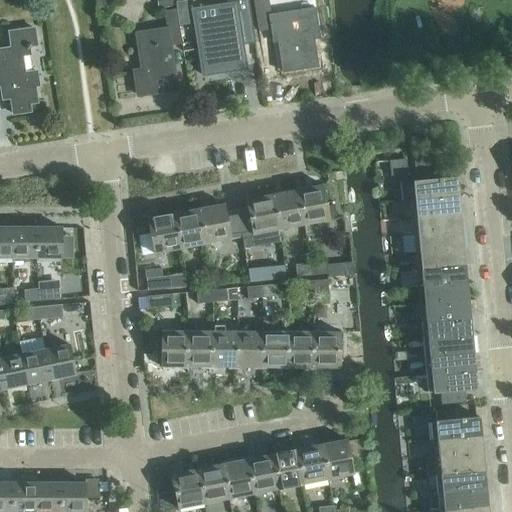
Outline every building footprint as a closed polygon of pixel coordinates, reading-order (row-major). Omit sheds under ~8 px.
[(156,0),(158,9),(176,7),(175,0),(156,0)] [(223,18),(194,22),(202,69),(244,63),(241,36),(253,35),(248,0),(228,0),(229,2),(229,7),(221,8),(223,18)] [(271,15),(268,0),(254,0),(259,31),(270,30),(271,36),(276,35),(281,74),(319,69),(315,41),(321,40),(317,9),(271,15)] [(176,9),(163,11),(166,30),(136,35),(141,66),(132,68),(136,96),(176,90),(169,45),(182,43),(176,9)] [(13,115),(31,112),(32,112),(30,105),(37,104),(35,88),(39,87),(36,73),(24,75),(22,57),(29,56),(29,51),(31,50),(31,48),(36,47),(33,30),(9,34),(12,49),(0,50),(0,83),(3,101),(11,99),(13,115)] [(246,43),(249,59),(260,58),(257,41),(246,43)] [(416,175),(432,174),(430,157),(415,159),(416,175)] [(391,161),(393,179),(400,178),(402,202),(416,200),(459,196),(458,177),(410,182),(408,160),(391,161)] [(298,189),(305,224),(329,219),(323,185),(298,189)] [(274,194),(281,229),(305,224),(298,189),(274,194)] [(238,209),(243,236),(281,229),(274,194),(248,199),(250,207),(238,209)] [(418,218),(461,213),(459,196),(416,200),(418,218)] [(225,204),(207,207),(199,208),(206,243),(243,236),(238,209),(227,211),(225,204)] [(175,213),(181,247),(206,243),(199,208),(175,213)] [(181,247),(175,213),(149,218),(155,252),(181,247)] [(461,213),(418,218),(420,235),(463,231),(461,213)] [(0,228),(0,259),(14,260),(14,228),(0,228)] [(14,228),(14,260),(37,260),(38,229),(14,228)] [(38,229),(37,260),(62,261),(62,229),(38,229)] [(420,235),(415,236),(416,253),(422,252),(464,248),(463,231),(420,235)] [(464,248),(422,252),(423,270),(466,266),(464,248)] [(312,265),(313,275),(327,274),(326,262),(312,263),(312,265)] [(354,274),(353,262),(328,264),(329,277),(354,274)] [(250,268),(251,279),(286,274),(285,263),(250,268)] [(312,265),(312,263),(295,265),(296,277),(313,275),(312,265)] [(425,284),(425,288),(468,283),(466,266),(423,270),(412,271),(413,286),(425,284)] [(171,276),(173,288),(186,287),(185,275),(171,276)] [(173,288),(171,276),(146,278),(147,291),(173,288)] [(314,281),(315,293),(328,292),(327,280),(314,281)] [(315,293),(314,281),(297,282),(298,294),(315,293)] [(469,302),(468,283),(425,288),(427,306),(469,302)] [(263,286),(264,298),(278,296),(276,284),(263,286)] [(264,298),(263,286),(246,287),(247,299),(264,298)] [(37,290),(38,302),(62,300),(61,287),(37,290)] [(212,290),(214,302),(228,301),(226,289),(212,290)] [(38,302),(37,290),(25,291),(26,303),(38,302)] [(214,302),(212,290),(196,292),(197,304),(214,302)] [(151,310),(174,308),(173,296),(150,298),(151,310)] [(428,323),(471,319),(469,302),(427,306),(428,323)] [(39,309),(40,321),(63,319),(62,307),(39,309)] [(40,321),(39,309),(27,310),(28,322),(40,321)] [(471,319),(428,323),(430,341),(473,337),(471,319)] [(189,367),(189,332),(163,332),(163,367),(189,367)] [(189,332),(189,367),(214,367),(214,332),(189,332)] [(214,332),(214,367),(239,367),(239,332),(214,332)] [(239,367),(265,367),(265,333),(239,332),(239,367)] [(265,333),(265,367),(290,367),(290,333),(265,333)] [(316,333),(290,333),(290,367),(316,368),(316,333)] [(316,333),(316,368),(341,368),(342,333),(316,333)] [(473,337),(430,341),(432,358),(474,354),(473,337)] [(71,347),(46,351),(52,382),(77,378),(71,347)] [(23,356),(29,387),(52,382),(46,351),(23,356)] [(407,352),(397,353),(397,360),(408,359),(407,352)] [(474,354),(432,358),(433,375),(476,371),(474,354)] [(0,365),(5,391),(29,387),(23,356),(0,360),(0,365)] [(433,375),(428,376),(430,394),(440,393),(441,405),(467,403),(466,391),(478,390),(476,371),(433,375)] [(438,439),(482,435),(480,418),(436,422),(438,439)] [(482,435),(438,439),(440,457),(484,453),(482,435)] [(321,445),(328,479),(353,474),(346,440),(321,445)] [(297,450),(304,484),(328,479),(321,445),(297,450)] [(278,489),(303,484),(304,484),(297,450),(271,455),(278,489)] [(484,453),(440,457),(441,475),(485,471),(484,453)] [(248,459),(254,494),(278,489),(271,455),(248,459)] [(223,464),(230,498),(254,494),(248,459),(223,464)] [(205,503),(230,498),(223,464),(198,469),(205,503)] [(205,503),(198,469),(173,474),(180,508),(205,503)] [(441,475),(443,493),(487,489),(485,471),(441,475)] [(0,482),(0,511),(15,511),(15,483),(0,482)] [(15,483),(15,511),(37,511),(38,483),(15,483)] [(37,511),(61,511),(62,484),(38,483),(37,511)] [(86,511),(87,484),(62,484),(61,511),(86,511)] [(487,489),(443,493),(445,510),(489,506),(487,489)]
